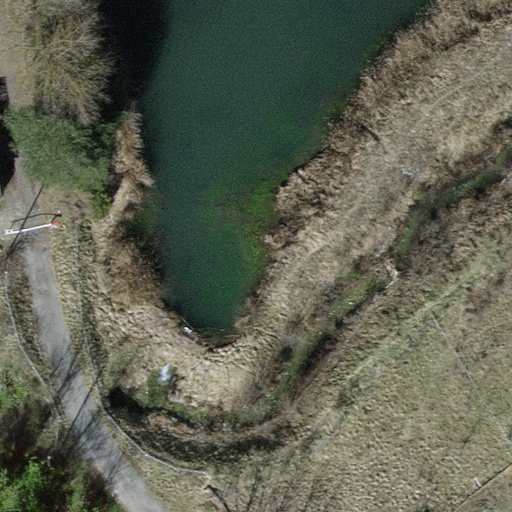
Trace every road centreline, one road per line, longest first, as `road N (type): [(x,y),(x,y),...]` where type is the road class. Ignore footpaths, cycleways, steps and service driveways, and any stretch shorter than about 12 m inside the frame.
road 1 (track): [(153,511),(30,253)]
road 2 (track): [(30,253),(0,107)]
